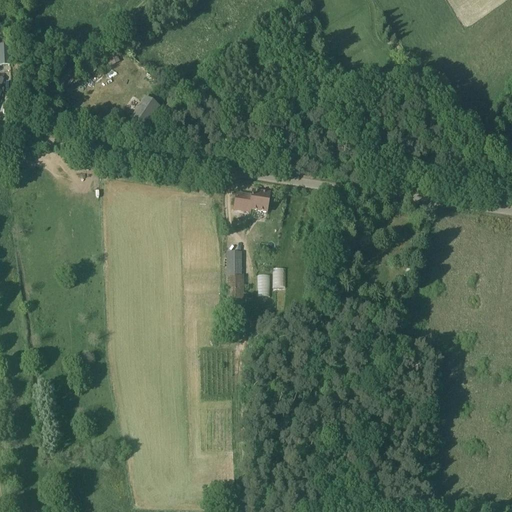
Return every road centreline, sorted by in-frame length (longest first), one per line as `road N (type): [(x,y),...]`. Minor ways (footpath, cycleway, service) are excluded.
road 1 (unclassified): [(0,133),(511,213)]
road 2 (track): [(154,0),(4,134)]
road 3 (track): [(511,168),(415,73)]
